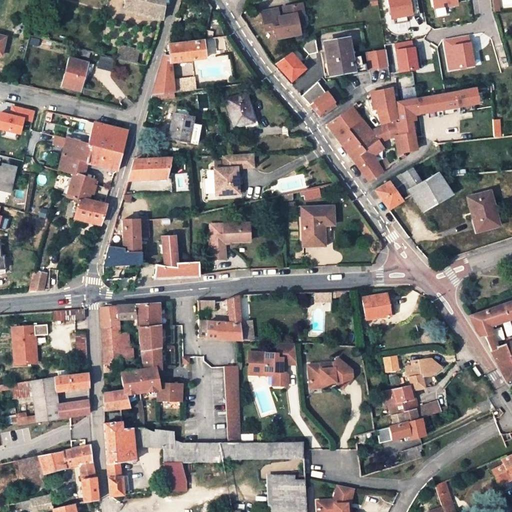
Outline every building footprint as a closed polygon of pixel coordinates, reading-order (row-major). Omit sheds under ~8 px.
[(126,0),(125,10),(162,19),(164,0),(126,0)] [(417,6),(415,0),(386,0),(388,10),(391,10),(392,16),(405,14),(404,8),(417,6)] [(297,16),(306,15),(303,4),(284,7),(286,16),(279,17),(278,9),(263,11),(266,30),(275,28),(277,38),(300,34),(299,26),(297,16)] [(308,25),(306,15),(297,16),(299,26),(308,25)] [(314,36),(302,45),(309,55),(317,52),(314,36)] [(470,36),(444,40),(449,70),(475,66),(470,36)] [(324,42),(326,50),(329,73),(336,72),(353,69),(348,38),(324,42)] [(159,71),(171,70),(170,61),(206,59),(204,41),(167,44),(169,55),(163,55),(159,71)] [(418,70),(415,47),(413,48),(412,41),(395,44),(399,72),(418,70)] [(116,59),(135,64),(139,49),(120,44),(116,59)] [(336,75),(336,72),(329,73),(326,50),(321,51),(326,77),(336,75)] [(386,50),(367,53),(369,68),(388,65),(386,50)] [(292,52),(275,63),(292,81),(307,67),(292,52)] [(80,91),(85,75),(88,62),(69,57),(62,86),(80,91)] [(113,70),(114,58),(99,57),(98,69),(113,70)] [(159,71),(156,81),(172,80),(171,70),(159,71)] [(195,78),(172,80),(173,92),(196,90),(195,78)] [(153,93),(173,92),(172,80),(156,81),(153,93)] [(398,135),(413,132),(412,120),(420,119),(419,113),(478,102),(475,89),(398,102),(397,108),(394,107),(392,88),(374,92),(378,109),(381,123),(396,121),(396,123),(398,135)] [(337,106),(327,91),(309,104),(321,118),(337,106)] [(246,95),(226,100),(234,128),(254,123),(246,95)] [(36,112),(13,106),(11,115),(1,113),(0,115),(0,127),(21,132),(24,118),(34,120),(36,112)] [(369,182),(382,173),(378,167),(372,157),(381,151),(382,153),(385,151),(383,149),(384,149),(380,143),(371,131),(352,108),(327,125),(335,136),(355,164),(369,182)] [(55,113),(47,111),(45,121),(52,123),(55,113)] [(191,118),(172,115),(167,138),(195,143),(198,127),(190,125),(191,118)] [(420,119),(412,120),(413,132),(421,131),(420,119)] [(69,187),(67,196),(77,198),(77,200),(79,200),(75,218),(99,224),(101,218),(103,219),(107,206),(106,204),(88,200),(93,185),(97,186),(98,181),(84,177),(87,164),(118,170),(126,137),(128,131),(94,122),(87,143),(75,139),(76,136),(50,129),(49,134),(66,139),(61,155),(60,160),(59,165),(58,170),(73,174),(69,187)] [(388,124),(388,137),(394,136),(398,135),(396,123),(388,124)] [(388,137),(388,124),(371,131),(380,143),(388,137)] [(416,149),(413,132),(398,135),(400,152),(401,152),(405,151),(416,149)] [(51,152),(61,155),(66,139),(49,134),(46,142),(53,144),(51,152)] [(255,166),(254,153),(224,155),(225,168),(215,169),(216,195),(239,194),(238,167),(255,166)] [(128,179),(166,177),(171,157),(134,159),(128,179)] [(378,167),(382,173),(390,167),(387,162),(378,167)] [(1,167),(0,167),(0,189),(10,192),(16,167),(2,164),(1,167)] [(412,188),(421,182),(411,168),(403,173),(412,188)] [(389,210),(411,195),(413,193),(410,189),(412,188),(403,173),(375,191),(389,210)] [(413,193),(411,195),(423,211),(452,194),(439,175),(437,173),(421,182),(412,188),(410,189),(413,193)] [(320,186),(305,189),(307,199),(322,196),(320,186)] [(468,197),(473,217),(475,217),(479,230),(498,224),(490,191),(468,197)] [(327,224),(328,237),(331,237),(330,223),(333,223),(332,206),(302,208),(304,239),(324,238),(323,224),(327,224)] [(125,252),(140,252),(140,237),(140,220),(123,220),(123,248),(125,248),(125,252)] [(150,220),(140,220),(140,237),(150,238),(150,220)] [(249,223),(211,225),(212,259),(225,259),(224,242),(249,241),(249,223)] [(328,243),(328,237),(327,224),(323,224),(324,238),(304,239),(304,245),(328,243)] [(165,263),(178,263),(175,234),(162,236),(165,263)] [(104,265),(113,265),(131,264),(140,263),(140,252),(125,252),(125,248),(123,248),(108,246),(104,265)] [(178,263),(165,263),(156,264),(156,265),(154,277),(199,275),(199,262),(189,262),(178,263)] [(30,291),(43,290),(47,275),(35,272),(30,291)] [(335,297),(335,291),(318,292),(318,301),(331,300),(331,297),(335,297)] [(386,293),(362,297),(366,320),(395,315),(393,301),(388,301),(386,293)] [(230,323),(198,322),(199,337),(237,339),(241,340),(238,295),(225,299),(226,306),(228,306),(230,323)] [(484,336),(490,351),(489,351),(506,380),(511,377),(511,341),(496,348),(491,333),(488,326),(511,317),(511,299),(469,316),(475,329),(480,336),(484,336)] [(314,332),(333,331),(331,301),(312,302),(314,332)] [(124,391),(125,394),(157,390),(157,401),(177,401),(177,383),(159,383),(156,368),(160,368),(159,303),(135,305),(135,318),(136,329),(138,329),(140,344),(144,369),(121,373),(124,391)] [(135,305),(116,307),(115,319),(130,318),(135,318),(135,305)] [(133,331),(130,318),(115,319),(116,307),(100,308),(102,344),(103,371),(107,371),(108,375),(120,372),(120,359),(132,359),(133,349),(130,349),(128,333),(118,333),(118,332),(133,331)] [(55,320),(86,318),(85,309),(54,311),(55,320)] [(253,321),(240,322),(241,340),(254,339),(253,321)] [(36,325),(14,327),(17,367),(39,365),(36,325)] [(78,364),(88,363),(87,332),(77,332),(78,364)] [(278,352),(251,350),(249,374),(274,375),(274,385),(288,386),(289,374),(287,372),(288,362),(298,362),(296,343),(278,342),(278,352)] [(334,362),(309,365),(311,382),(323,380),(323,385),(332,384),(331,378),(336,377),(336,380),(343,385),(352,373),(351,368),(337,358),(334,362)] [(412,390),(414,390),(425,388),(421,376),(429,375),(440,367),(435,363),(430,359),(412,362),(412,366),(406,368),(409,377),(410,380),(411,384),(412,390)] [(224,367),(227,442),(242,442),(238,366),(224,367)] [(34,396),(35,397),(57,394),(57,391),(89,386),(89,373),(53,378),(13,383),(13,388),(15,398),(34,396)] [(389,405),(391,414),(401,412),(404,422),(417,420),(414,409),(412,400),(416,399),(414,390),(412,390),(411,384),(388,390),(381,391),(386,406),(389,405)] [(130,408),(125,394),(124,391),(104,393),(104,409),(121,408),(130,408)] [(35,397),(36,410),(59,408),(59,417),(89,413),(89,399),(58,404),(57,394),(35,397)] [(417,420),(421,419),(442,411),(438,401),(414,409),(417,420)] [(32,416),(33,422),(59,417),(59,408),(36,410),(37,415),(32,416)] [(424,435),(421,419),(417,420),(404,422),(401,412),(391,414),(393,426),(378,430),(379,443),(404,437),(405,441),(424,435)] [(18,424),(28,423),(27,417),(26,413),(17,414),(18,424)] [(107,463),(121,461),(132,460),(132,463),(137,463),(136,458),(135,458),(134,445),(163,447),(164,490),(186,490),(186,482),(181,462),(223,462),(222,459),(243,459),(242,442),(183,443),(174,440),(174,431),(154,429),(154,432),(143,427),(130,427),(121,427),(122,421),(104,423),(107,463)] [(242,442),(243,459),(303,458),(302,442),(242,442)] [(44,474),(82,465),(92,462),(92,446),(40,455),(42,467),(44,474)] [(420,457),(418,450),(417,446),(404,452),(407,461),(420,457)] [(40,455),(19,461),(22,472),(42,467),(40,455)] [(499,485),(511,478),(511,456),(508,458),(507,455),(487,464),(499,485)] [(108,477),(122,476),(121,461),(107,463),(108,477)] [(83,475),(94,473),(93,466),(92,462),(82,465),(83,475)] [(95,475),(94,473),(83,475),(83,479),(81,480),(83,502),(98,500),(95,475)] [(122,476),(108,477),(109,496),(124,495),(122,476)] [(267,480),(268,506),(306,506),(305,480),(267,480)] [(350,504),(353,493),(337,490),(334,501),(318,502),(318,511),(351,511),(348,508),(348,504),(350,504)] [(53,511),(76,511),(82,510),(80,502),(74,503),(74,502),(54,507),(51,494),(49,495),(20,501),(22,511),(38,511),(45,511),(45,510),(52,508),(53,511)]
